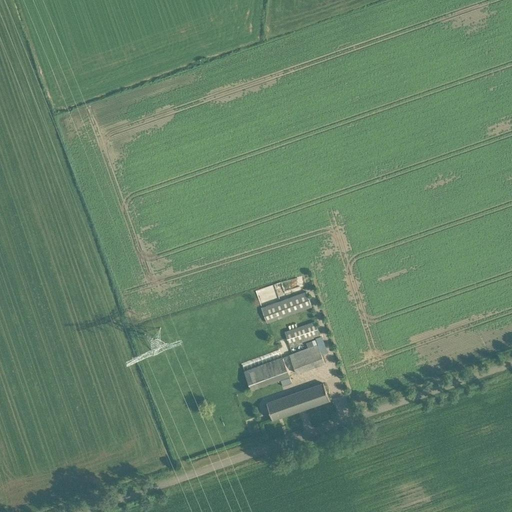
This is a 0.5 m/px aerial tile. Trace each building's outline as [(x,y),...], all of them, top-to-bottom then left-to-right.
[(306,291),(261,307),(267,323),(312,306),(306,291)] [(308,318),(314,316),(311,309),(306,311),(308,318)] [(315,321),(285,332),(290,346),(320,336),(315,321)] [(315,338),(318,344),(322,355),(327,353),(321,336),(315,338)] [(318,344),(289,355),(296,373),(324,363),(322,355),(318,344)] [(251,391),(269,384),(277,381),(290,377),(282,357),(244,371),(251,391)] [(329,399),(325,390),(323,383),(267,403),(273,419),(329,399)]
